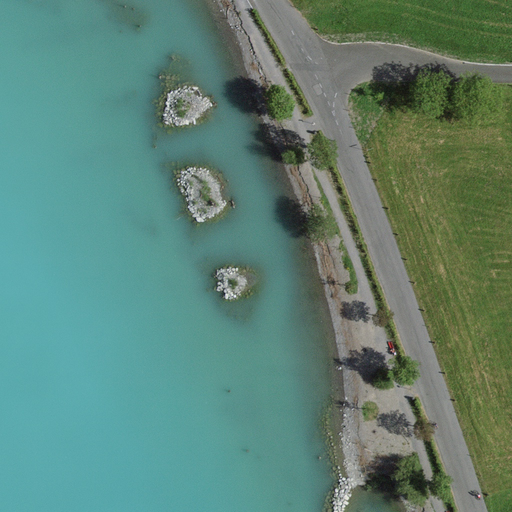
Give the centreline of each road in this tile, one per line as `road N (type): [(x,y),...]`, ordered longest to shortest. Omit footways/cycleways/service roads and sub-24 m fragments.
road 1 (unclassified): [(317,77),(474,511)]
road 2 (unclassified): [(511,74),(317,77)]
